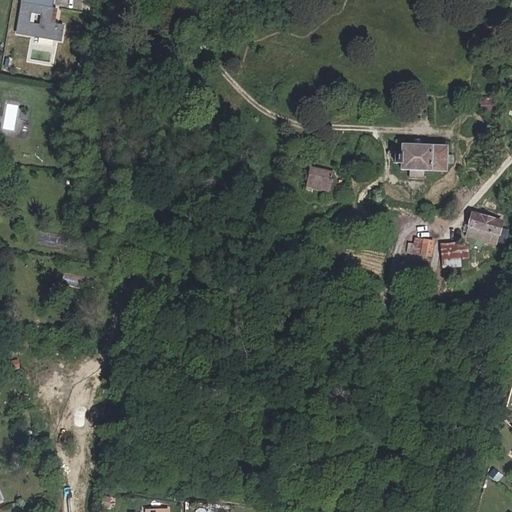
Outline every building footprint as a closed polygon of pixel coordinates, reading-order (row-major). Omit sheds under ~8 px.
[(57,24),(50,22),(53,8),(54,0),(23,0),(17,33),(54,40),(59,41),(62,25),(57,24)] [(57,24),(59,9),(53,8),(50,22),(57,24)] [(433,147),(433,146),(403,145),(402,154),(396,154),(396,164),(402,164),(402,170),(410,170),(410,179),(424,179),(424,171),(432,171),(432,170),(447,171),(448,147),(433,147)] [(308,186),(330,191),(334,173),(312,168),(311,173),(307,173),(306,179),(309,180),(308,186)] [(471,214),(464,236),(496,246),(503,223),(471,214)] [(405,252),(421,255),(424,240),(413,238),(412,245),(406,244),(405,252)] [(430,258),(434,243),(424,240),(421,255),(430,258)] [(458,243),(439,245),(441,260),(441,268),(460,266),(459,259),(468,258),(467,244),(458,245),(458,243)]
